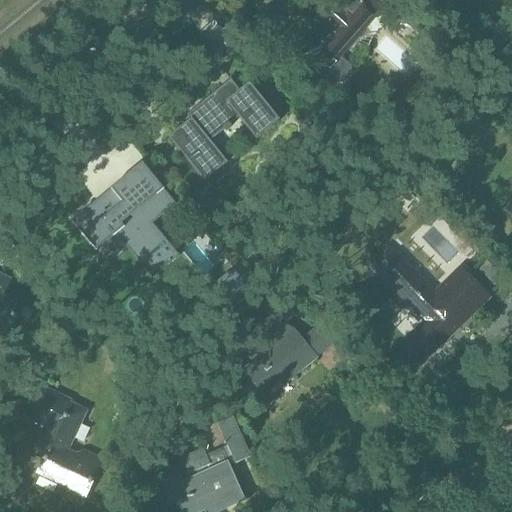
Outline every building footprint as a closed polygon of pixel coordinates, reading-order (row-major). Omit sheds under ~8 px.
[(325,28),(302,54),(325,75),(337,85),(344,84),(353,73),(352,67),(341,57),(365,30),(371,35),(378,35),(386,26),(386,19),(383,16),(393,6),(397,0),(362,0),(360,2),(358,0),(349,0),(346,4),(340,0),(334,0),(316,20),(325,28)] [(226,84),(187,115),(191,120),(169,137),(204,182),(228,163),(211,142),(225,130),(227,132),(232,127),(231,126),(239,119),(256,140),(280,121),(250,83),(235,96),(226,84)] [(94,205),(78,218),(100,246),(96,249),(108,263),(127,246),(129,245),(130,246),(138,256),(162,237),(148,221),(159,212),(160,214),(173,203),(175,206),(177,205),(152,175),(151,176),(155,181),(134,198),(122,183),(106,196),(109,200),(97,209),(94,205)] [(426,322),(401,346),(420,365),(487,298),(459,269),(429,299),(421,291),(426,287),(394,255),(376,273),(426,322)] [(0,332),(8,336),(17,316),(13,314),(18,303),(3,296),(10,280),(0,274),(0,332)] [(323,323),(300,342),(285,323),(293,316),(285,307),(265,323),(280,342),(242,372),(261,395),(283,378),(281,376),(286,371),(292,378),(314,360),(313,358),(337,339),(323,323)] [(18,384),(32,391),(45,366),(31,359),(18,384)] [(67,452),(80,425),(71,420),(77,407),(69,403),(70,401),(38,386),(24,416),(45,426),(35,446),(47,453),(36,476),(83,499),(103,459),(86,451),(78,454),(76,457),(67,452)] [(0,428),(12,434),(18,423),(0,414),(0,428)] [(231,417),(217,424),(235,464),(250,457),(231,417)] [(166,484),(160,487),(169,508),(174,506),(176,511),(204,511),(209,510),(208,508),(216,505),(219,511),(221,511),(244,502),(227,464),(215,469),(213,464),(215,463),(209,448),(160,471),(166,484)]
